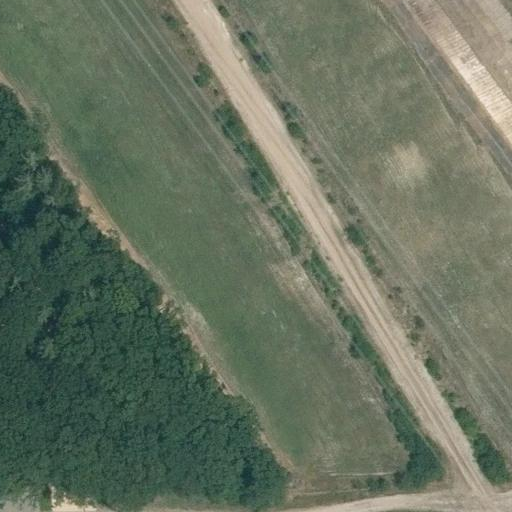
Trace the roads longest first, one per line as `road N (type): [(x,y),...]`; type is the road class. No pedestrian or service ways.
road 1 (track): [(495,511),(188,0)]
road 2 (track): [(511,496),(492,506),(338,511)]
